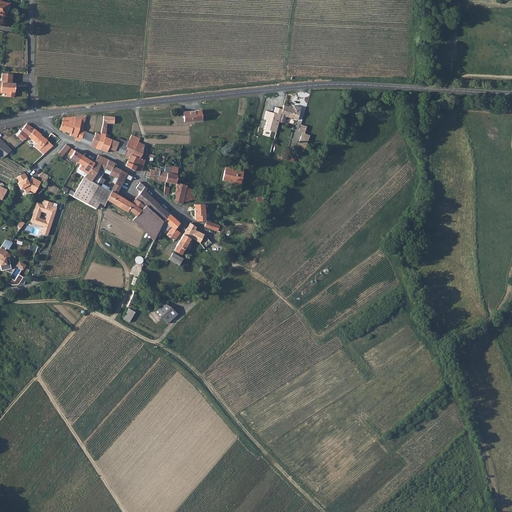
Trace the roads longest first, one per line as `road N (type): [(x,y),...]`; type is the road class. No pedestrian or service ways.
road 1 (track): [(0,295),(66,302),(194,370),(320,511)]
road 2 (tertiary): [(42,114),(319,84),(428,89)]
road 3 (residential): [(42,114),(65,138),(141,177),(213,238)]
road 4 (track): [(122,511),(37,378)]
road 5 (track): [(213,238),(229,264),(223,280),(154,343)]
